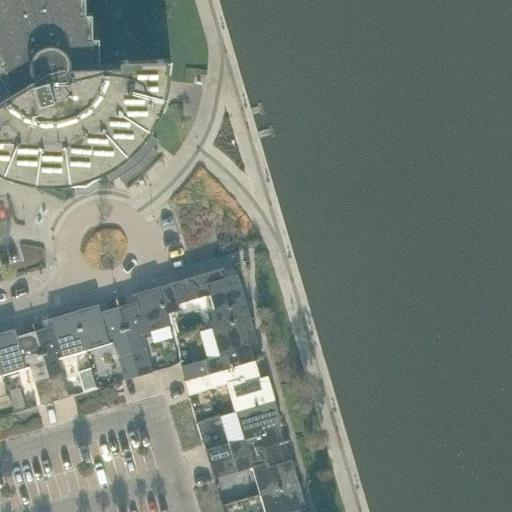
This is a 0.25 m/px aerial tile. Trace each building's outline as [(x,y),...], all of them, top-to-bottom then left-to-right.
[(0,0),(0,50),(6,60),(0,64),(12,84),(7,87),(8,89),(9,88),(10,90),(0,96),(0,169),(0,170),(3,164),(9,167),(13,169),(16,171),(15,174),(27,177),(31,179),(33,179),(34,173),(38,174),(45,175),(49,176),(49,179),(61,179),(65,179),(66,181),(64,181),(64,182),(70,182),(70,181),(67,181),(67,177),(76,175),(88,171),(97,168),(99,172),(97,173),(97,174),(98,174),(104,170),(111,179),(118,175),(122,181),(142,168),(157,151),(151,145),(157,139),(149,132),(148,131),(150,129),(151,129),(153,125),(152,124),(151,125),(150,124),(156,109),(153,107),(154,104),(155,100),(161,80),(167,81),(166,82),(168,82),(168,81),(171,59),(169,58),(169,60),(167,60),(167,58),(120,60),(120,64),(97,64),(97,62),(98,62),(98,61),(92,61),(92,36),(85,36),(85,13),(78,13),(78,0),(0,0)] [(221,269),(224,269),(223,268),(158,287),(166,313),(180,309),(178,303),(210,294),(219,325),(219,326),(251,317),(238,274),(223,278),(221,269)] [(166,313),(158,287),(133,294),(133,295),(135,295),(137,301),(118,306),(139,376),(153,371),(142,333),(170,325),(166,313)] [(98,305),(100,305),(100,304),(74,311),(86,350),(113,341),(125,380),(139,376),(118,306),(100,312),(98,305)] [(58,358),(86,350),(74,311),(49,318),(49,320),(51,319),(53,326),(35,331),(55,400),(69,396),(58,358)] [(257,343),(258,342),(251,317),(219,326),(219,325),(211,327),(220,355),(181,366),(186,381),(255,361),(250,343),(257,341),(257,343)] [(15,330),(16,329),(16,328),(0,332),(0,365),(3,374),(30,366),(41,404),(55,400),(35,331),(17,336),(15,330)] [(261,379),(255,361),(186,381),(190,394),(228,383),(236,411),(275,400),(268,375),(267,376),(267,377),(261,379)] [(84,391),(96,387),(91,368),(78,372),(84,391)] [(282,426),(283,426),(275,400),(236,411),(244,438),(206,449),(210,464),(280,444),(275,426),(281,424),(282,426)] [(285,463),(280,445),(280,444),(210,464),(214,478),(252,467),(260,495),(300,484),(292,459),(291,459),(292,461),(285,463)] [(306,509),(307,509),(300,484),(260,495),(265,511),(299,511),(299,509),(306,508),(306,509)]
